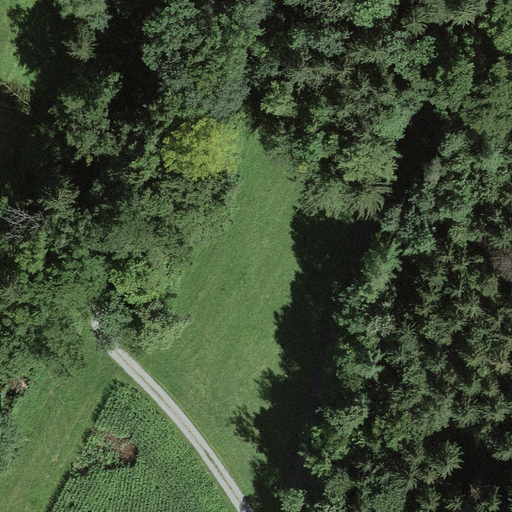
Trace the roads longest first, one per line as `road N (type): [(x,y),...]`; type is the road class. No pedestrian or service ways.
road 1 (track): [(152,0),(159,77),(90,277),(105,343),(248,511)]
road 2 (unclassified): [(488,0),(390,176),(352,273),(283,511)]
